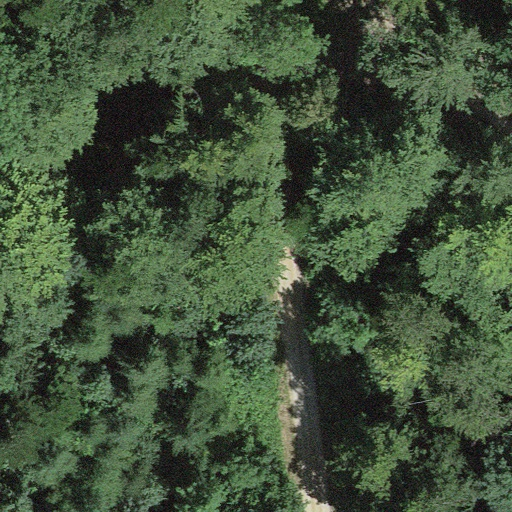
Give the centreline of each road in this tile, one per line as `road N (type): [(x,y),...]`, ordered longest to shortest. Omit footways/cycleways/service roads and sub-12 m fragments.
road 1 (track): [(313,511),(259,54),(262,0)]
road 2 (track): [(511,145),(432,89),(47,0)]
